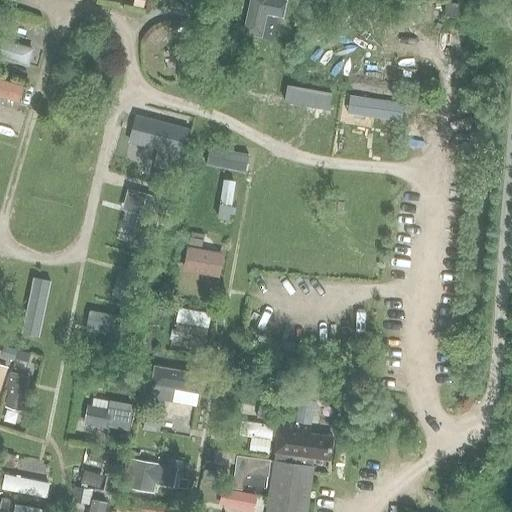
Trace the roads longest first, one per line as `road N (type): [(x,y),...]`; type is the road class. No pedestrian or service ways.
road 1 (unclassified): [(511,183),(495,380),(483,419),(410,475)]
road 2 (unknown): [(89,242),(48,432)]
road 3 (unknown): [(422,295),(293,296)]
